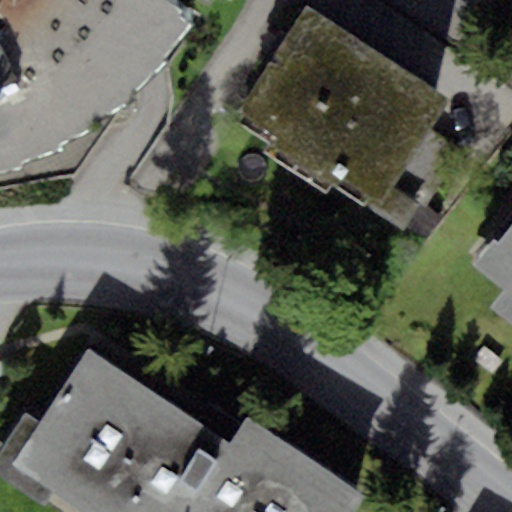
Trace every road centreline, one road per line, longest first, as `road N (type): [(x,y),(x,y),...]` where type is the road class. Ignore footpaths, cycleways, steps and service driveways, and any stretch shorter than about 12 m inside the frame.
road 1 (secondary): [(0,269),(106,265),(180,277),(265,320),(511,503)]
road 2 (unknown): [(478,67),(375,0)]
